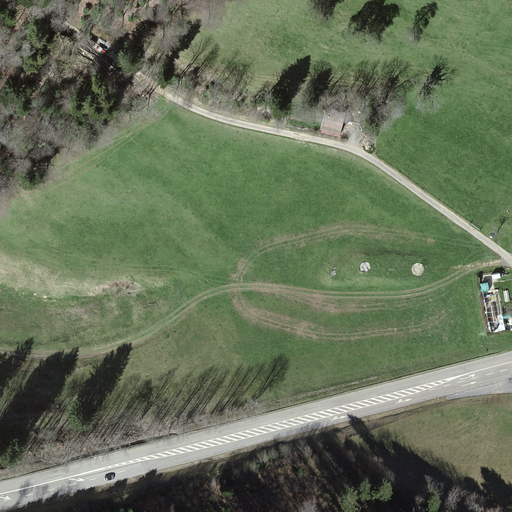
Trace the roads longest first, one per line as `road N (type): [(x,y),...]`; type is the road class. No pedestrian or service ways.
road 1 (unclassified): [(511,261),(360,152),(189,107),(21,0)]
road 2 (primary): [(0,497),(511,364)]
